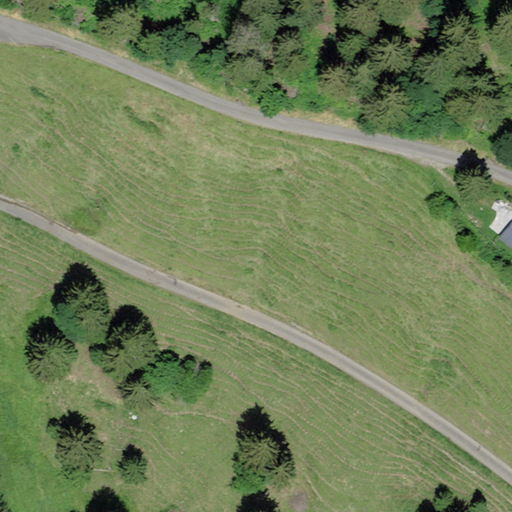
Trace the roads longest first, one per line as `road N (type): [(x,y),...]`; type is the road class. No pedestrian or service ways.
road 1 (unclassified): [(0,206),(301,340),(511,478)]
road 2 (unclassified): [(511,177),(260,117),(0,21)]
